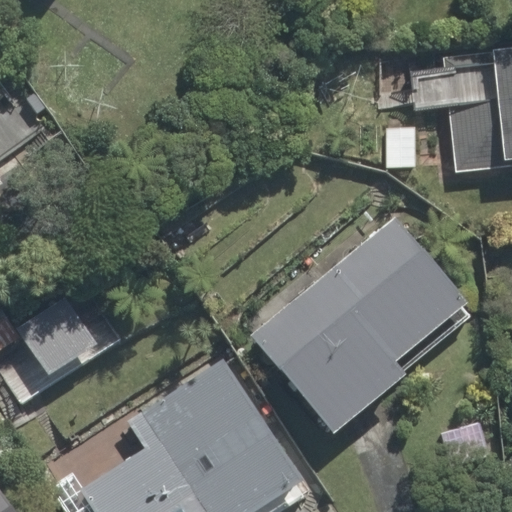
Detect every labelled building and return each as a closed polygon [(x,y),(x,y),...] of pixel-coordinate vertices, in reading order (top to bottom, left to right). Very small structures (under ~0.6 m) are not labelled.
[(20,0),(40,15),(51,0),(20,0)] [(511,55),(410,63),(414,120),(449,117),(453,175),(511,170),(511,55)] [(390,369),(460,316),(392,227),(237,345),(320,454),(405,389),(390,369)] [(6,348),(37,393),(112,343),(81,297),(6,348)] [(144,460),(71,507),(74,511),(264,511),(293,493),(216,374),(126,432),(144,460)]
